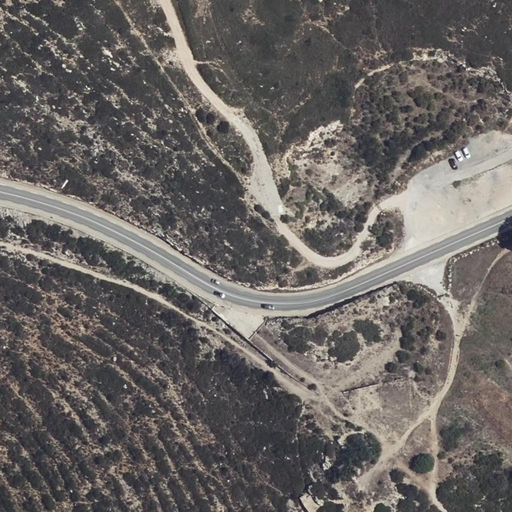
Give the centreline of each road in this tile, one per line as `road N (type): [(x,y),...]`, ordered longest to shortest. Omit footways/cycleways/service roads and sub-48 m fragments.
road 1 (primary): [(511,217),(329,296),(284,304),(235,296),(109,229),(0,193)]
road 2 (track): [(164,0),(195,80),(245,127),(300,248),(327,265),(343,262),(385,204),(402,203),(414,218)]
road 3 (track): [(431,412),(455,350),(455,328),(424,255)]
